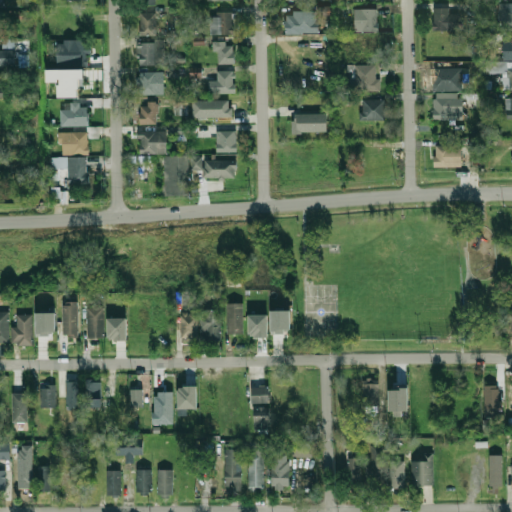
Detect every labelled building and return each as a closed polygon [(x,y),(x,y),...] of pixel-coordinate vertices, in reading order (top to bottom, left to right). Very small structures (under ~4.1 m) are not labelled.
[(511,2),(501,2),(501,27),(511,27),(511,2)] [(321,16),(332,15),(332,5),(320,6),(321,16)] [(356,31),(378,31),(378,8),(356,8),(356,31)] [(455,8),(434,8),(434,30),(455,30),(455,8)] [(304,11),(287,11),(287,34),(304,34),(304,11)] [(158,12),(140,12),(140,35),(158,35),(158,12)] [(235,12),(210,12),(210,34),(235,34),(235,12)] [(14,48),(15,38),(2,38),(2,48),(14,48)] [(511,59),(511,40),(503,41),(503,60),(511,59)] [(165,42),(138,42),(138,66),(165,66),(165,42)] [(216,42),(216,63),(235,63),(235,42),(216,42)] [(90,65),(90,43),(66,43),(66,65),(90,65)] [(0,65),(16,65),(16,49),(0,49),(0,65)] [(503,90),(511,89),(511,61),(488,62),(489,73),(502,73),(503,90)] [(348,77),(357,77),(357,91),(378,91),(378,65),(348,65),(348,77)] [(463,68),(432,68),(432,90),(463,90),(463,68)] [(84,70),(45,69),(45,82),(58,82),(57,97),(79,98),(79,78),(84,78),(84,70)] [(236,71),(218,71),(218,80),(209,80),(209,93),(236,93),(236,71)] [(158,72),(139,72),(139,94),(158,94),(158,72)] [(433,120),(465,120),(465,95),(433,95),(433,120)] [(386,121),(386,99),(361,99),(361,121),(386,121)] [(210,121),(236,121),(236,101),(210,101),(210,121)] [(158,125),(159,103),(141,102),(140,124),(158,125)] [(89,124),(89,103),(62,103),(62,124),(89,124)] [(308,129),(326,129),(326,103),(308,103),(308,129)] [(237,130),(216,130),(216,152),(237,152),(237,130)] [(168,131),(140,131),(140,153),(168,153),(168,131)] [(58,132),(58,153),(88,153),(88,132),(58,132)] [(452,138),(436,138),(436,167),(463,167),(463,144),(452,144),(452,138)] [(200,170),(204,158),(195,155),(191,167),(200,170)] [(89,156),(51,158),(52,169),(69,169),(70,184),(90,183),(89,156)] [(159,156),(159,195),(189,195),(189,156),(159,156)] [(237,161),(218,161),(218,182),(237,182),(237,161)] [(67,203),(67,189),(51,189),(51,198),(60,198),(60,203),(67,203)] [(63,337),(79,337),(79,302),(63,302),(63,337)] [(104,337),(104,303),(88,303),(88,337),(104,337)] [(244,303),(227,303),(227,336),(244,336),(244,303)] [(270,308),(290,308),(290,328),(270,328),(270,308)] [(222,309),(202,309),(202,340),(222,340),(222,309)] [(35,310),(55,310),(55,334),(35,334),(35,310)] [(0,341),(8,341),(8,311),(0,311),(0,341)] [(181,340),(198,340),(198,312),(181,312),(181,340)] [(248,312),(267,312),(267,335),(248,335),(248,312)] [(32,314),(17,314),(17,326),(13,326),(13,345),(32,345),(32,314)] [(107,316),(126,316),(126,337),(107,337),(107,316)] [(103,380),(85,380),(85,406),(103,406),(103,380)] [(66,381),(66,406),(79,406),(79,381),(66,381)] [(177,407),(177,387),(179,387),(179,385),(183,385),(183,383),(196,383),(196,407),(177,407)] [(380,383),(364,383),(364,407),(380,407),(380,383)] [(40,407),(55,407),(55,386),(40,386),(40,407)] [(130,405),(130,386),(142,386),(142,405),(130,405)] [(271,403),(271,387),(252,387),(252,403),(271,403)] [(388,408),(388,387),(407,387),(407,408),(402,408),(402,415),(393,415),(393,408),(388,408)] [(485,418),(485,387),(498,387),(498,418),(485,418)] [(152,421),(152,409),(154,409),(154,393),(157,393),(157,389),(172,389),(172,421),(152,421)] [(27,393),(13,393),(13,423),(27,423),(27,393)] [(255,429),(271,429),(271,407),(255,407),(255,429)] [(117,456),(145,456),(145,438),(117,438),(117,456)] [(313,442),(288,441),(287,457),(312,457),(313,442)] [(0,459),(10,459),(10,444),(0,444),(0,459)] [(371,485),(386,485),(386,444),(371,444),(371,485)] [(225,448),(225,487),(242,487),(242,448),(225,448)] [(273,485),(290,485),(290,453),(273,453),(273,485)] [(249,454),(249,488),(265,488),(265,454),(249,454)] [(503,487),(503,455),(490,455),(490,487),(503,487)] [(348,458),(348,482),(362,482),(362,458),(348,458)] [(391,489),(405,489),(405,461),(391,461),(391,489)] [(412,486),(411,462),(432,461),(432,486),(412,486)] [(38,491),(51,491),(51,465),(38,465),(38,491)] [(17,491),(32,491),(32,468),(17,468),(17,491)] [(137,468),(137,493),(153,493),(153,468),(137,468)] [(122,469),(107,469),(107,496),(122,496),(122,469)] [(174,469),(159,469),(159,496),(174,496),(174,469)] [(0,490),(8,490),(8,470),(0,470),(0,490)] [(79,476),(63,476),(63,494),(79,494),(79,476)]
